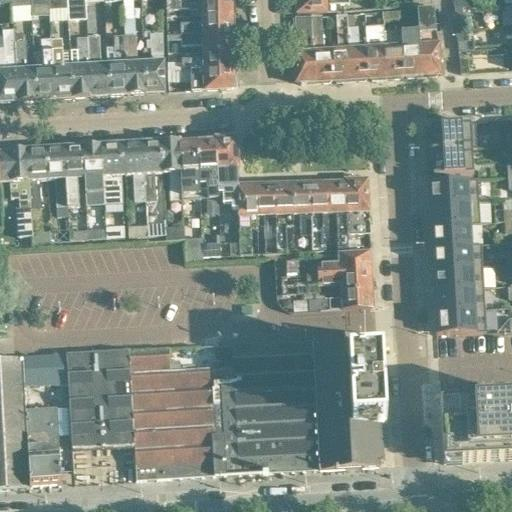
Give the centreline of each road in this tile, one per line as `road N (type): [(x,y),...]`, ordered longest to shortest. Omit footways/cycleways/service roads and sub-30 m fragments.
road 1 (residential): [(417,498),(394,104)]
road 2 (residential): [(0,128),(266,114)]
road 3 (residential): [(417,498),(221,511)]
road 4 (residential): [(266,114),(394,104)]
